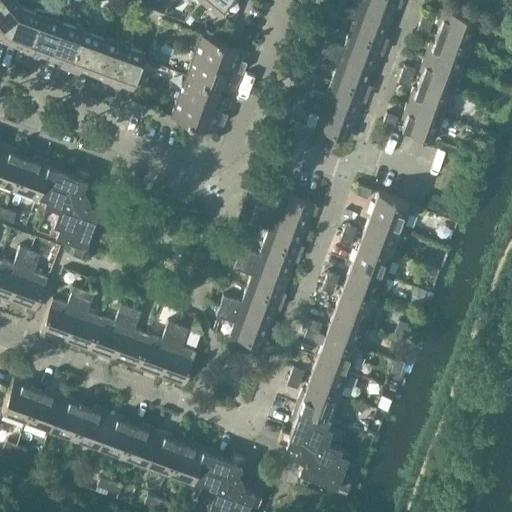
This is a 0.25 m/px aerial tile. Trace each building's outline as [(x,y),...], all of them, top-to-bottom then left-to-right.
[(0,0),(0,35),(21,6),(16,0),(0,0)] [(201,0),(200,2),(218,15),(229,0),(201,0)] [(339,0),(339,2),(390,21),(397,0),(339,0)] [(353,19),(348,32),(381,44),(390,21),(339,2),(335,12),(353,19)] [(14,58),(24,61),(41,13),(21,6),(0,35),(0,36),(20,44),(14,58)] [(439,24),(436,32),(466,44),(475,19),(442,7),(436,22),(439,24)] [(39,50),(50,54),(62,21),(41,13),(24,61),(33,65),(39,50)] [(418,26),(429,30),(432,21),(421,17),(418,26)] [(55,73),(64,76),(82,28),(62,21),(50,54),(60,58),(55,73)] [(429,30),(418,26),(415,35),(426,39),(429,30)] [(79,65),(90,69),(102,36),(82,28),(64,76),(74,80),(79,65)] [(325,39),(321,49),(372,68),(381,44),(348,32),(343,46),(325,39)] [(430,40),(424,55),(458,67),(466,44),(436,32),(433,41),(430,40)] [(201,33),(193,54),(241,72),(249,51),(227,43),(201,33)] [(95,88),(105,92),(123,43),(102,36),(90,69),(101,73),(95,88)] [(123,43),(105,92),(114,95),(120,81),(131,85),(143,51),(123,43)] [(335,66),(330,79),(364,92),(372,68),(321,49),(318,59),(335,66)] [(193,54),(185,74),(219,87),(222,79),(237,84),(241,72),(193,54)] [(422,71),(419,80),(449,91),(458,67),(424,55),(419,70),(422,71)] [(400,73),(411,77),(415,68),(404,64),(400,73)] [(411,77),(400,73),(397,82),(408,86),(411,77)] [(185,74),(178,95),(226,113),(230,101),(216,96),(219,87),(185,74)] [(308,86),(304,97),(355,116),(364,92),(330,79),(325,93),(308,86)] [(412,87),(407,102),(440,115),(449,91),(419,80),(416,88),(412,87)] [(178,95),(170,116),(218,134),(226,113),(178,95)] [(355,116),(304,97),(300,107),(318,113),(313,128),(346,140),(355,116)] [(407,102),(401,117),(404,118),(401,128),(431,139),(440,115),(407,102)] [(383,121),(394,125),(397,116),(386,112),(383,121)] [(0,149),(0,181),(13,186),(24,156),(15,152),(17,149),(2,144),(0,149)] [(13,186),(37,195),(49,161),(34,156),(33,159),(24,156),(13,186)] [(49,161),(37,195),(45,198),(43,203),(57,209),(52,223),(58,225),(54,234),(72,241),(68,251),(84,257),(92,234),(89,232),(95,218),(102,220),(106,209),(84,201),(89,187),(83,185),(89,171),(78,167),(75,175),(60,169),(61,166),(49,161)] [(356,193),(367,197),(371,188),(360,184),(356,193)] [(378,191),(369,215),(402,227),(408,212),(404,211),(408,202),(378,191)] [(258,200),(254,210),(305,228),(314,204),(281,192),(275,206),(258,200)] [(5,208),(1,218),(12,222),(16,212),(5,208)] [(268,226),(263,240),(296,252),(305,228),(254,210),(250,220),(268,226)] [(369,215),(360,239),(390,250),(393,241),(397,242),(402,227),(369,215)] [(342,232),(353,236),(356,227),(345,223),(342,232)] [(353,236),(342,232),(338,241),(350,245),(353,236)] [(360,239),(351,262),(385,275),(390,260),(387,258),(390,250),(360,239)] [(240,247),(236,257),(288,276),(296,252),(263,240),(258,253),(240,247)] [(0,295),(11,299),(29,248),(19,245),(13,262),(0,257),(0,295)] [(29,248),(11,299),(35,308),(47,276),(33,270),(39,252),(29,248)] [(250,274),(245,287),(279,299),(288,276),(236,257),(233,267),(250,274)] [(351,262),(343,286),(373,297),(376,289),(379,290),(385,275),(351,262)] [(324,279),(336,283),(339,274),(328,270),(324,279)] [(336,283),(324,279),(321,288),(332,292),(336,283)] [(66,302),(52,297),(40,330),(64,339),(83,288),(73,284),(66,302)] [(343,286),(334,310),(367,322),(373,307),(369,306),(373,297),(343,286)] [(223,294),(219,304),(270,323),(279,299),(245,287),(240,301),(223,294)] [(64,339),(88,348),(100,315),(87,310),(93,292),(83,288),(64,339)] [(88,348),(111,357),(130,306),(120,302),(114,320),(100,315),(88,348)] [(270,323),(219,304),(215,314),(233,321),(228,335),(261,347),(270,323)] [(111,357),(135,365),(147,332),(134,327),(141,309),(130,306),(111,357)] [(334,310),(325,334),(355,345),(358,336),(362,337),(367,322),(334,310)] [(307,327),(318,331),(321,322),(310,318),(307,327)] [(135,365),(159,374),(178,323),(167,319),(161,337),(147,332),(135,365)] [(178,323),(159,374),(183,383),(196,350),(181,345),(188,327),(178,323)] [(318,331),(307,327),(303,336),(315,340),(318,331)] [(325,334),(316,357),(350,370),(355,355),(352,353),(355,345),(325,334)] [(316,357),(308,381),(338,392),(341,384),(344,385),(350,370),(316,357)] [(289,374),(300,378),(304,369),(293,365),(289,374)] [(300,378),(289,374),(286,383),(297,387),(300,378)] [(1,409),(25,418),(37,388),(28,385),(29,381),(13,376),(1,409)] [(301,388),(295,404),(329,416),(338,392),(308,381),(304,390),(301,388)] [(25,418),(49,427),(61,393),(46,388),(45,391),(37,388),(25,418)] [(49,427),(72,435),(84,405),(75,402),(76,399),(61,393),(49,427)] [(329,416),(295,404),(291,416),(294,417),(289,432),(281,429),(278,441),(291,446),(289,451),(303,456),(295,478),(306,482),(308,475),(323,480),(322,484),(346,492),(351,477),(341,473),(347,455),(338,452),(341,446),(326,441),(332,427),(326,425),(329,416)] [(72,435),(96,444),(109,411),(93,405),(92,409),(84,405),(72,435)] [(96,444),(120,453),(131,423),(123,420),(124,416),(109,411),(96,444)] [(120,453),(144,462),(156,428),(141,423),(140,426),(131,423),(120,453)] [(144,462),(167,471),(179,440),(170,437),(171,434),(156,428),(144,462)] [(1,449),(12,453),(16,444),(5,440),(1,449)] [(167,471),(191,479),(204,446),(188,440),(187,444),(179,440),(167,471)] [(16,444),(12,453),(23,457),(26,448),(16,444)] [(204,446),(191,479),(200,483),(198,488),(212,493),(207,508),(212,510),(211,511),(245,511),(250,502),(257,505),(261,494),(238,485),(243,472),(238,470),(243,456),(233,452),(230,459),(215,454),(216,451),(204,446)] [(49,467),(60,471),(63,462),(52,458),(49,467)] [(63,462),(60,471),(70,475),(74,466),(63,462)] [(96,485),(107,489),(111,479),(100,476),(96,485)] [(111,479),(107,489),(118,493),(121,483),(111,479)] [(144,502),(154,506),(158,497),(147,493),(144,502)] [(158,497),(154,506),(165,510),(169,501),(158,497)]
